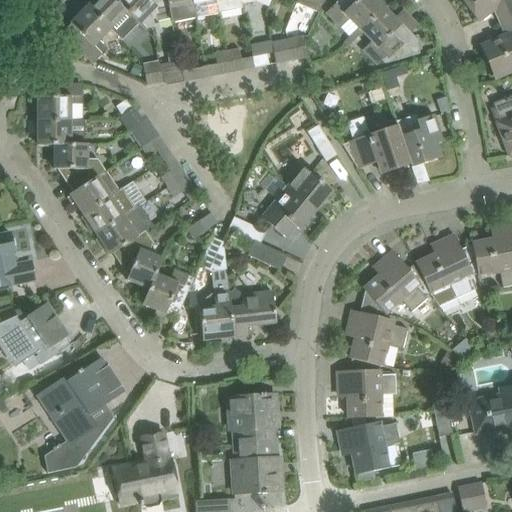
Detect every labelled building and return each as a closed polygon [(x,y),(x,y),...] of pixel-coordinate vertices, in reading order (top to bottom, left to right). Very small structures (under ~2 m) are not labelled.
[(114,0),(92,0),(86,6),(110,30),(120,40),(137,23),(115,1),(116,1),(114,0)] [(166,0),(116,0),(116,1),(115,1),(137,23),(139,24),(139,25),(149,14),(157,22),(171,19),(169,10),(166,0)] [(195,19),(191,0),(166,0),(169,10),(171,19),(172,24),(195,19)] [(219,14),(215,0),(191,0),(195,19),(219,14)] [(240,0),(215,0),(219,14),(242,9),(241,5),(240,0)] [(323,0),(297,0),(296,3),(319,13),(324,1),(323,0)] [(339,0),(326,13),(348,36),(351,40),(360,31),(384,8),(376,0),(339,0)] [(501,25),(503,24),(511,20),(511,0),(462,0),(479,21),(494,9),(501,25)] [(99,41),(110,30),(86,6),(69,24),(78,32),(69,41),(93,64),(107,50),(99,41)] [(384,8),(360,31),(361,33),(370,42),(362,51),(377,66),(382,61),(385,65),(419,55),(416,42),(418,42),(417,41),(410,34),(411,32),(409,33),(401,26),(409,17),(403,10),(394,18),(384,8)] [(511,20),(503,24),(508,36),(481,47),(495,78),(511,70),(511,20)] [(302,37),(287,40),(291,61),(307,58),(302,37)] [(291,61),(287,40),(271,43),(275,64),(291,61)] [(231,73),(254,68),(252,58),(241,60),(239,50),(227,52),(231,73)] [(231,73),(227,52),(215,54),(217,65),(205,67),(207,78),(231,73)] [(252,58),(254,68),(269,65),(267,55),(252,58)] [(207,78),(205,67),(194,69),(192,59),(179,61),(180,63),(184,83),(207,78)] [(163,83),(159,67),(159,62),(143,65),(147,86),(163,83)] [(184,83),(180,63),(159,67),(163,83),(167,86),(184,83)] [(134,65),(130,73),(139,77),(142,68),(134,65)] [(393,69),(385,72),(388,82),(396,79),(393,69)] [(37,121),(70,121),(70,105),(82,105),(82,85),(49,85),(49,97),(37,97),(37,121)] [(494,108),(490,109),(496,123),(509,157),(511,155),(511,96),(493,104),(494,108)] [(126,100),(116,107),(122,116),(132,109),(126,100)] [(147,119),(138,105),(132,109),(122,116),(120,117),(129,131),(147,119)] [(396,123),(410,164),(411,168),(441,157),(437,143),(439,143),(435,131),(438,130),(434,116),(417,122),(415,116),(396,123)] [(342,146),(357,169),(377,162),(380,174),(410,164),(396,123),(395,121),(394,122),(366,131),(362,118),(347,123),(353,142),(342,146)] [(147,119),(129,131),(141,148),(159,136),(147,119)] [(70,121),(37,121),(37,146),(53,146),(70,146),(70,145),(85,145),(85,121),(82,121),(70,121)] [(336,156),(318,126),(307,133),(326,163),(336,156)] [(159,136),(141,148),(148,158),(156,152),(163,162),(172,156),(159,136)] [(98,177),(106,172),(97,160),(87,160),(87,145),(85,145),(70,145),(70,146),(53,146),(53,170),(60,170),(65,178),(63,179),(72,192),(97,177),(98,177)] [(172,156),(163,162),(170,172),(161,178),(167,188),(185,176),(172,156)] [(303,167),(287,187),(316,211),(332,191),(303,167)] [(72,193),(69,195),(82,215),(118,192),(106,172),(98,177),(97,177),(72,192),(72,193)] [(189,202),(199,196),(185,176),(167,188),(174,198),(183,192),(189,202)] [(316,211),(287,187),(261,219),(286,239),(296,228),(300,231),(316,211)] [(122,189),(118,192),(82,215),(88,224),(85,226),(90,235),(94,232),(96,236),(135,209),(122,189)] [(98,239),(95,241),(100,249),(103,247),(109,256),(113,254),(112,254),(137,237),(145,231),(153,226),(140,206),(135,209),(123,217),(96,236),(98,239)] [(217,224),(210,214),(187,229),(194,240),(217,224)] [(228,229),(253,241),(260,244),(266,233),(234,218),(228,229)] [(471,244),(471,245),(476,272),(477,276),(499,272),(502,288),(511,286),(511,227),(496,230),(497,232),(491,233),(491,235),(492,241),(471,244)] [(112,254),(113,254),(122,268),(123,267),(128,275),(126,281),(148,290),(155,275),(162,259),(148,254),(152,243),(145,231),(137,237),(112,254)] [(0,289),(10,287),(9,285),(34,280),(31,263),(15,266),(12,253),(13,253),(12,248),(16,246),(14,240),(10,239),(9,234),(0,236),(0,289)] [(416,265),(421,276),(429,294),(439,307),(456,299),(474,291),(468,276),(476,272),(471,245),(461,250),(454,236),(436,244),(437,246),(431,248),(432,251),(434,256),(416,265)] [(213,293),(198,305),(201,335),(202,341),(221,339),(231,338),(234,338),(231,310),(229,293),(228,291),(223,243),(222,243),(211,238),(199,267),(210,272),(213,293)] [(246,255),(280,271),(287,257),(260,244),(253,241),(246,255)] [(379,277),(363,290),(364,292),(383,314),(384,315),(401,301),(411,313),(427,299),(425,297),(416,287),(420,284),(415,279),(421,276),(416,265),(407,269),(393,252),(378,265),(379,266),(374,270),(376,272),(375,272),(379,277)] [(165,315),(176,319),(176,320),(193,279),(188,277),(173,271),(169,281),(155,275),(148,290),(142,305),(156,311),(152,321),(161,325),(165,315)] [(231,293),(229,293),(231,310),(234,338),(247,336),(246,326),(276,323),(272,293),(241,297),(234,290),(231,293)] [(352,311),(347,330),(349,331),(347,337),(350,337),(350,338),(355,339),(350,359),(351,360),(363,363),(379,367),(381,367),(387,346),(402,350),(407,330),(391,326),(393,321),(382,319),(383,314),(364,292),(359,313),(352,311)] [(0,343),(3,349),(10,360),(15,367),(34,355),(40,366),(59,353),(54,346),(69,336),(47,303),(26,317),(26,318),(20,322),(16,317),(0,323),(0,343)] [(481,336),(478,340),(480,345),(484,347),(489,346),(491,341),(490,336),(485,334),(481,336)] [(448,355),(442,366),(451,371),(458,360),(448,355)] [(124,393),(101,358),(81,371),(80,370),(77,372),(79,375),(67,383),(64,378),(36,396),(67,442),(61,446),(59,443),(52,448),(54,451),(47,455),(51,473),(76,468),(85,456),(114,418),(105,405),(124,393)] [(351,372),(337,372),(338,392),(340,392),(340,398),(342,398),(342,399),(348,398),(348,419),(351,418),(351,419),(363,419),(381,418),(380,396),(392,396),(396,396),(395,375),(393,375),(381,376),(379,376),(379,367),(363,363),(351,360),(351,372)] [(492,398),(469,403),(472,417),(475,433),(475,434),(491,431),(490,426),(506,423),(510,440),(511,439),(511,387),(500,390),(501,396),(492,398)] [(227,398),(230,446),(275,444),(274,428),(277,428),(275,395),(264,396),(264,394),(259,394),(259,396),(227,398)] [(446,400),(432,403),(433,411),(447,408),(446,400)] [(462,422),(461,417),(459,406),(447,408),(450,424),(462,422)] [(447,408),(433,411),(437,430),(439,439),(453,436),(450,424),(447,408)] [(365,425),(363,419),(351,419),(353,427),(338,431),(342,450),(343,450),(344,456),(347,455),(347,456),(352,455),(357,475),(388,469),(384,447),(399,444),(395,424),(380,427),(379,423),(365,425)] [(145,461),(112,469),(120,506),(138,502),(139,506),(142,505),(141,497),(160,493),(161,501),(178,498),(171,461),(169,461),(163,433),(140,438),(145,461)] [(230,446),(234,494),(261,492),(261,495),(266,494),(266,492),(281,491),(279,458),(276,459),(275,444),(230,446)] [(26,471),(19,473),(21,483),(28,481),(26,471)] [(486,508),(481,484),(469,487),(474,510),(486,508)] [(457,489),(462,511),(464,511),(474,510),(469,487),(457,489)] [(455,511),(452,494),(436,498),(438,511),(455,511)] [(438,511),(436,498),(424,500),(426,511),(438,511)] [(230,511),(230,500),(195,502),(196,511),(230,511)] [(414,511),(426,511),(424,500),(413,502),(414,511)] [(414,511),(413,502),(401,505),(402,511),(414,511)]
